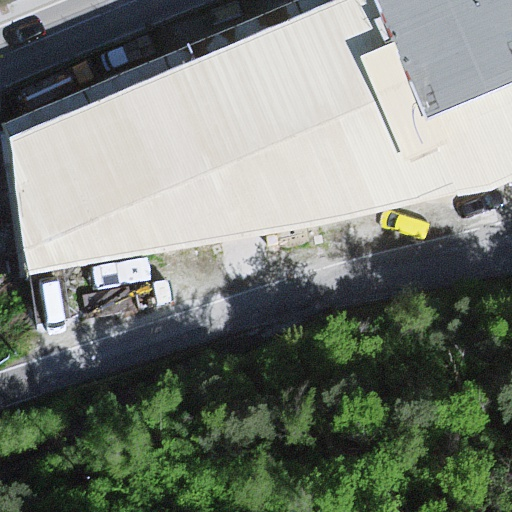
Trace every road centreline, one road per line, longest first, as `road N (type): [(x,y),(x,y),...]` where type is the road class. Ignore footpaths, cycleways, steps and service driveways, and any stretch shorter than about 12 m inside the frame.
road 1 (unclassified): [(511,244),(291,293),(0,389)]
road 2 (tertiary): [(0,55),(133,0)]
